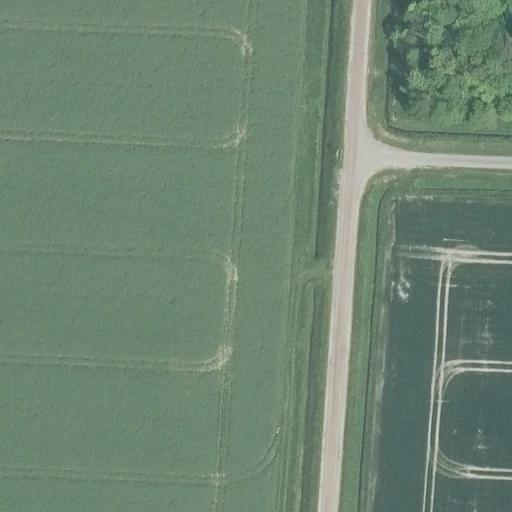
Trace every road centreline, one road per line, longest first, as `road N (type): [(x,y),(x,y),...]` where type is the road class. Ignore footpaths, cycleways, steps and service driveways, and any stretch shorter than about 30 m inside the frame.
road 1 (unclassified): [(325,511),(348,158)]
road 2 (unclassified): [(348,158),(511,164)]
road 3 (unclassified): [(348,158),(360,0)]
